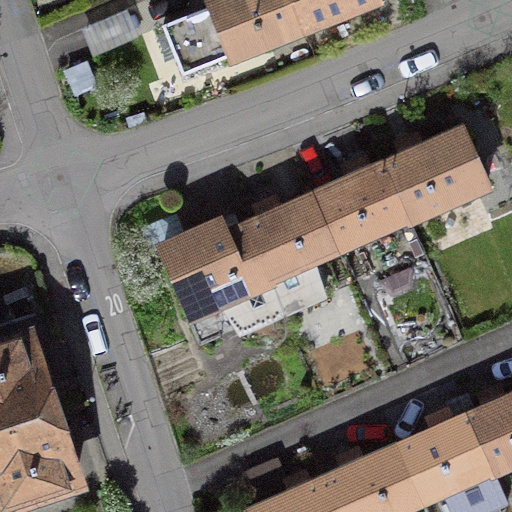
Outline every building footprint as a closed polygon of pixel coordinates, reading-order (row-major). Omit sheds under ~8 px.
[(294,0),(221,0),(211,4),(212,6),(163,25),(182,74),(231,55),(231,57),(305,28),(294,0)] [(294,0),(305,28),(375,0),(294,0)] [(191,235),(159,248),(192,324),(491,195),(463,131),(426,147),(372,171),(297,204),(231,232),(226,219),(191,235)] [(55,383),(42,342),(0,354),(0,511),(26,511),(88,494),(74,447),(55,383)] [(274,503),(252,511),(439,511),(511,481),(511,401),(487,412),(418,441),(351,470),(274,503)]
